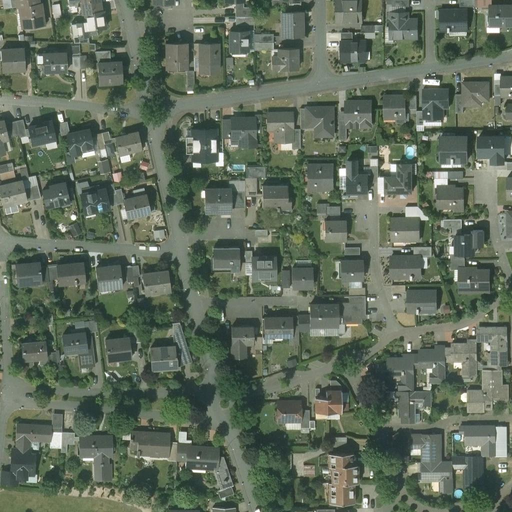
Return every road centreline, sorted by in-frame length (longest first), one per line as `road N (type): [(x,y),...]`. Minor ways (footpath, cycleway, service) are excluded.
road 1 (residential): [(5,404),(231,427)]
road 2 (residential): [(220,390),(94,393),(7,384)]
road 3 (residential): [(320,82),(511,52)]
road 4 (residential): [(0,240),(185,254)]
road 5 (residential): [(154,111),(320,82)]
road 6 (residential): [(154,111),(0,99)]
road 7 (residential): [(375,429),(511,418)]
road 8 (residential): [(398,339),(377,278),(370,211)]
road 9 (residential): [(181,237),(154,111)]
road 10 (residential): [(224,404),(341,360)]
road 11 (residential): [(398,339),(511,300)]
